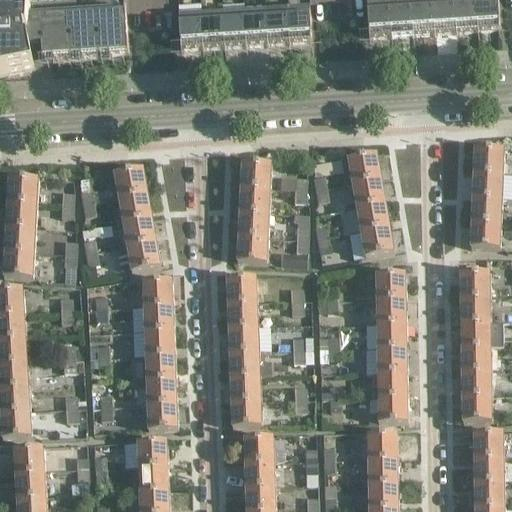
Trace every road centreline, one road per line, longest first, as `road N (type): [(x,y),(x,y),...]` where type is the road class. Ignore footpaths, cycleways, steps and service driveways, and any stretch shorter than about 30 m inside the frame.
road 1 (residential): [(437,511),(430,99)]
road 2 (residential): [(192,115),(208,511)]
road 3 (tertiary): [(192,115),(430,99)]
road 4 (tertiary): [(0,127),(192,115)]
